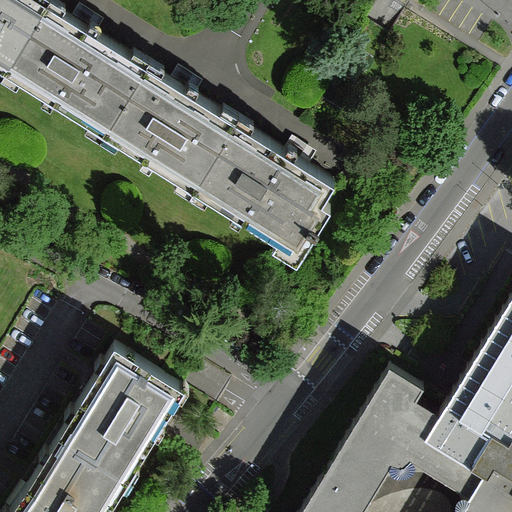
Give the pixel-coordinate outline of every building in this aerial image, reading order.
[(0,0),(0,61),(6,66),(46,0),(0,0)] [(148,60),(51,0),(46,0),(6,66),(105,128),(148,60)] [(236,115),(148,60),(105,128),(195,182),(236,115)] [(335,177),(236,115),(195,182),(295,244),(308,222),(317,227),(332,201),(324,196),(335,177)] [(429,426),(511,476),(511,291),(441,408),(429,426)] [(115,338),(60,428),(130,472),(186,381),(115,338)] [(201,356),(186,381),(217,400),(223,388),(232,375),(201,356)] [(511,511),(511,476),(429,426),(441,408),(418,393),(425,381),(391,360),(297,511),(511,511)] [(103,511),(130,472),(60,428),(4,511),(103,511)]
